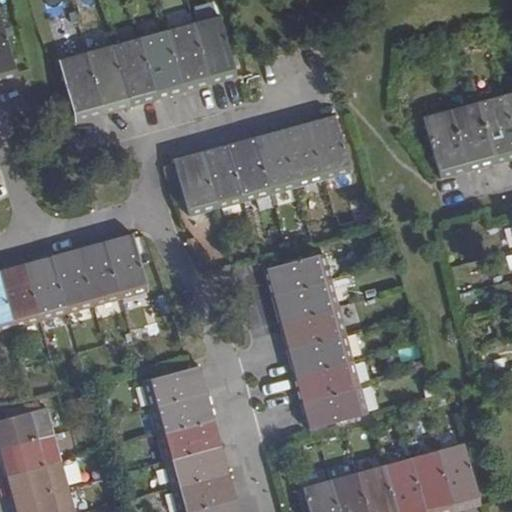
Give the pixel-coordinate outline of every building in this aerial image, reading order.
[(0,14),(0,82),(18,78),(0,14)] [(193,24),(210,86),(237,78),(220,17),(193,24)] [(167,31),(184,93),(210,86),(193,24),(167,31)] [(167,31),(140,38),(157,100),(184,93),(167,31)] [(140,38),(113,46),(130,107),(157,100),(140,38)] [(113,46),(86,53),(102,114),(130,107),(113,46)] [(86,53),(61,60),(77,122),(102,114),(86,53)] [(511,120),(505,95),(478,103),(495,166),(511,161),(511,120)] [(478,103),(451,110),(468,174),(495,166),(478,103)] [(451,110),(424,118),(440,181),(468,174),(451,110)] [(323,181),(350,173),(334,115),(306,123),(323,181)] [(306,123),(282,130),(298,188),(323,181),(306,123)] [(282,130),(255,137),(271,195),(298,188),(282,130)] [(255,137),(229,144),(244,202),(271,195),(255,137)] [(229,144),(202,151),(219,210),(244,202),(229,144)] [(219,210),(202,151),(175,159),(190,217),(219,210)] [(121,299),(148,292),(132,233),(105,240),(121,299)] [(78,248),(94,307),(121,299),(105,240),(78,248)] [(52,255),(68,314),(94,307),(78,248),(52,255)] [(272,297),(330,281),(323,253),(265,270),(272,297)] [(25,263),(41,322),(68,314),(52,255),(25,263)] [(0,275),(15,329),(41,322),(25,263),(0,269),(0,275)] [(0,332),(15,329),(0,275),(0,332)] [(279,323),(337,307),(330,281),(272,297),(279,323)] [(287,350),(344,334),(337,307),(279,323),(287,350)] [(294,377),(352,361),(344,334),(287,350),(294,377)] [(301,403),(359,388),(352,361),(294,377),(301,403)] [(148,409),(208,393),(200,366),(141,382),(148,409)] [(366,415),(359,388),(301,403),(309,431),(366,415)] [(215,420),(208,393),(148,409),(156,436),(215,420)] [(0,449),(54,435),(48,408),(0,421),(0,449)] [(223,446),(215,420),(156,436),(163,463),(223,446)] [(0,458),(5,477),(62,462),(54,435),(0,449),(0,458)] [(437,450),(453,511),(460,511),(482,507),(464,443),(437,450)] [(230,473),(223,446),(163,463),(170,490),(230,473)] [(410,458),(424,511),(453,511),(437,450),(410,458)] [(383,465),(396,511),(424,511),(410,458),(383,465)] [(69,489),(62,462),(5,477),(13,504),(69,489)] [(357,473),(367,511),(396,511),(383,465),(357,473)] [(192,511),(237,500),(230,473),(170,490),(176,511),(192,511)] [(338,511),(367,511),(357,473),(330,480),(338,511)] [(309,511),(338,511),(330,480),(303,487),(309,511)] [(75,511),(69,489),(13,504),(14,511),(75,511)] [(192,511),(240,511),(237,500),(192,511)]
